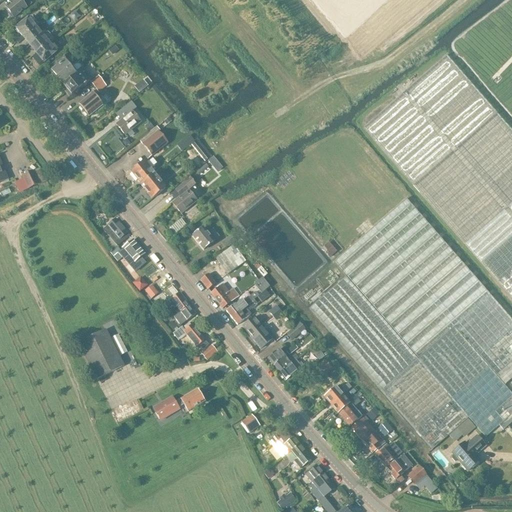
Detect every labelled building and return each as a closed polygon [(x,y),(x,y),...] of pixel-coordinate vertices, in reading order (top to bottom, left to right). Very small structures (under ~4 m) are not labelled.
[(31,4),(27,0),(14,0),(5,8),(8,12),(8,14),(11,17),(13,18),(31,4)] [(312,0),(348,37),(385,0),(312,0)] [(23,38),(35,28),(40,24),(33,15),(16,29),(23,38)] [(30,46),(42,36),(44,34),(47,32),(40,24),(35,28),(23,38),(30,46)] [(36,54),(48,44),(51,42),(44,34),(42,36),(30,46),(36,54)] [(43,62),(55,53),(48,44),(36,54),(43,62)] [(511,131),(446,55),(362,128),(511,299),(511,131)] [(62,85),(83,68),(77,61),(70,67),(62,57),(49,67),(53,71),(52,72),(53,74),(52,75),(56,79),(57,79),(62,85)] [(86,84),(92,79),(84,69),(63,86),(71,96),(83,86),(84,87),(86,85),(86,84)] [(106,87),(98,77),(90,83),(99,93),(106,87)] [(104,109),(92,95),(79,105),(88,117),(96,111),(98,113),(104,109)] [(141,122),(132,112),(136,109),(131,102),(123,109),(128,115),(116,125),(124,136),(141,122)] [(152,156),(167,144),(158,132),(142,144),(152,156)] [(189,136),(183,140),(188,146),(193,141),(189,136)] [(146,160),(131,172),(140,183),(141,184),(140,185),(141,185),(154,174),(157,171),(154,167),(153,168),(148,163),(146,160)] [(38,185),(32,172),(22,176),(28,189),(38,185)] [(165,188),(154,174),(141,185),(152,199),(165,188)] [(197,201),(188,190),(195,185),(190,178),(179,187),(184,193),(172,203),(181,214),(197,201)] [(511,320),(406,199),(333,262),(418,359),(454,327),(505,385),(511,378),(511,320)] [(130,235),(115,219),(103,230),(118,246),(125,240),(124,240),(130,235)] [(203,250),(219,237),(212,229),(207,234),(202,228),(192,237),(203,250)] [(227,248),(235,242),(231,236),(222,243),(227,248)] [(123,249),(118,253),(134,272),(144,263),(140,258),(145,254),(133,240),(123,249)] [(337,252),(329,242),(322,249),(329,258),(337,252)] [(245,262),(233,246),(215,258),(227,275),(237,268),(242,275),(250,269),(245,262)] [(208,274),(200,281),(207,290),(213,286),(215,284),(208,274)] [(511,395),(454,329),(418,361),(345,277),(309,309),(432,450),(456,429),(464,439),(477,428),(485,437),(499,425),(503,430),(511,421),(511,395)] [(140,278),(134,283),(140,291),(146,285),(140,278)] [(269,287),(262,278),(256,283),(262,292),(269,287)] [(222,284),(210,294),(222,309),(238,296),(232,289),(228,292),(222,284)] [(158,293),(152,286),(146,290),(152,298),(158,293)] [(261,303),(269,297),(265,291),(257,297),(261,303)] [(241,313),(252,304),(255,302),(253,299),(258,295),(255,292),(250,296),(251,297),(248,299),(249,299),(244,303),(241,300),(235,305),(226,312),(231,318),(240,311),(241,313)] [(177,314),(189,305),(180,293),(169,301),(174,308),(176,307),(178,310),(176,312),(177,314)] [(251,315),(248,312),(253,308),(257,305),(255,302),(252,304),(241,313),(240,311),(231,318),(237,325),(251,315)] [(187,321),(196,314),(189,305),(177,314),(178,314),(174,317),(180,326),(187,321)] [(272,317),(279,311),(276,307),(269,313),(272,317)] [(275,321),(283,315),(279,311),(272,317),(275,321)] [(248,334),(259,325),(253,318),(242,327),(248,334)] [(177,329),(171,322),(166,327),(171,333),(177,329)] [(208,345),(192,325),(191,326),(189,323),(183,328),(182,327),(173,334),(179,341),(186,335),(198,350),(200,348),(203,350),(208,345)] [(299,324),(286,335),(291,341),(304,330),(299,324)] [(274,338),(268,330),(265,332),(259,325),(248,334),(260,349),(274,338)] [(123,367),(105,330),(79,344),(97,380),(123,367)] [(211,358),(217,352),(211,346),(205,352),(211,358)] [(273,366),(284,357),(279,350),(267,358),(273,366)] [(290,364),(296,360),(297,359),(295,355),(287,361),(284,357),(273,366),(279,373),(290,364)] [(300,372),(305,368),(301,362),(299,364),(296,360),(290,364),(279,373),(285,381),(298,370),(300,372)] [(292,387),(301,381),(297,376),(288,382),(292,387)] [(331,406),(343,395),(335,387),(323,397),(331,406)] [(178,408),(183,404),(188,412),(204,402),(197,390),(176,403),(172,397),(152,409),(160,422),(180,410),(178,408)] [(337,413),(349,403),(343,395),(331,406),(337,413)] [(361,417),(353,408),(360,403),(357,399),(353,403),(351,405),(350,404),(338,415),(349,427),(361,417)] [(119,424),(142,413),(136,401),(113,413),(119,424)] [(374,408),(366,415),(371,421),(379,414),(374,408)] [(249,433),(259,426),(252,416),(242,423),(249,433)] [(373,431),(363,418),(351,429),(361,441),(373,431)] [(385,422),(377,429),(384,437),(392,431),(385,422)] [(384,443),(373,431),(361,441),(372,454),(384,443)] [(279,441),(275,436),(269,441),(282,459),(299,445),(293,438),(282,447),(279,442),(279,441)] [(474,454),(477,451),(478,452),(485,446),(476,437),(466,445),(464,443),(452,453),(453,455),(452,456),(451,459),(455,463),(457,462),(458,461),(467,471),(480,461),(474,454)] [(386,445),(374,455),(384,467),(396,457),(400,453),(392,443),(388,447),(386,445)] [(299,445),(282,459),(284,461),(287,459),(291,464),(291,463),(305,452),(299,445)] [(300,469),(311,460),(305,452),(291,463),(294,462),(300,469)] [(398,459),(396,457),(384,467),(395,480),(412,465),(402,455),(398,459)] [(311,483),(322,473),(317,467),(306,476),(311,483)] [(415,486),(426,476),(420,468),(408,477),(415,486)] [(272,475),(269,470),(264,474),(268,479),(272,475)] [(312,494),(329,481),(322,473),(311,483),(308,485),(312,489),(310,491),(312,494)] [(325,499),(324,497),(335,489),(329,481),(312,494),(326,511),(335,511),(336,511),(326,499),(325,499)] [(291,505),(296,501),(290,494),(285,497),(284,495),(278,499),(280,501),(276,504),(282,511),(286,508),(287,510),(292,506),(291,505)]
